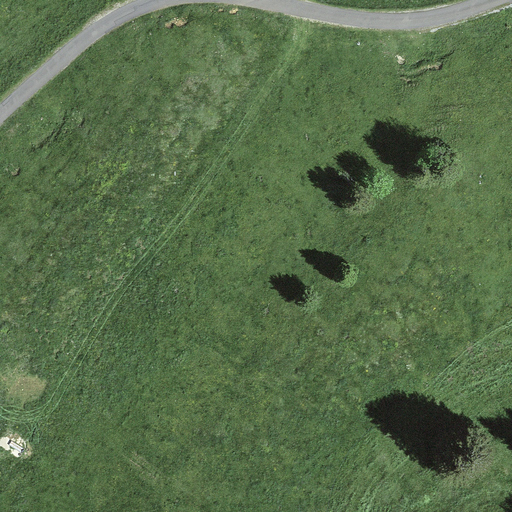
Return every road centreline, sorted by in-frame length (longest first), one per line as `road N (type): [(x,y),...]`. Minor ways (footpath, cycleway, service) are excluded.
road 1 (unclassified): [(494,0),(390,21),(255,0)]
road 2 (unclassified): [(164,0),(84,41),(0,116)]
